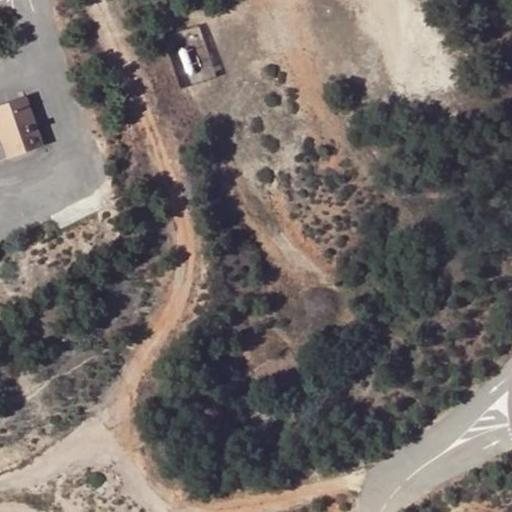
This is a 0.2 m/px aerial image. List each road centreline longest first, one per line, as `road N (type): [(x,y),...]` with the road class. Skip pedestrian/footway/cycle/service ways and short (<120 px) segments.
road 1 (track): [(185,511),(155,493),(130,434),(131,381),(174,300),(183,249),(143,118),(94,0)]
road 2 (track): [(234,194),(212,117),(222,85),(246,60),(342,0)]
road 3 (residential): [(0,218),(54,183),(68,164),(35,0)]
road 4 (residential): [(511,370),(415,457),(379,508)]
road 5 (track): [(400,477),(242,511)]
road 6 (residential): [(379,508),(511,436)]
road 7 (track): [(0,483),(130,434)]
